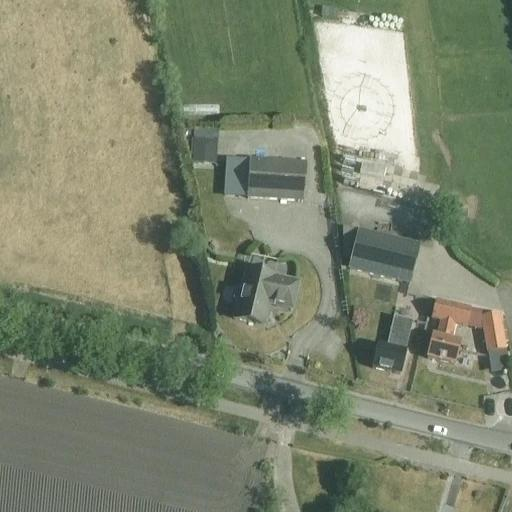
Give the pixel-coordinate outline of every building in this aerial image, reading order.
[(193,142),(217,143),(218,131),(194,129),(193,142)] [(192,165),(215,167),(217,143),(193,142),(192,165)] [(301,204),(304,166),(250,162),(247,200),(301,204)] [(243,241),(245,234),(224,227),(222,234),(243,241)] [(357,232),(349,264),(348,271),(407,286),(417,247),(357,232)] [(238,301),(234,321),(262,327),(267,307),(291,312),(297,284),(274,279),(274,278),(245,271),(240,290),(238,290),(236,301),(238,301)] [(468,311),(435,303),(430,321),(439,323),(435,339),(431,338),(426,360),(453,367),(459,344),(450,342),(454,327),(464,329),(468,311)] [(468,311),(464,329),(483,334),(480,319),(492,317),(468,311)] [(498,316),(497,316),(492,317),(480,319),(483,334),(486,354),(505,351),(498,316)] [(377,347),(371,370),(399,377),(412,323),(392,318),(385,349),(377,347)]
